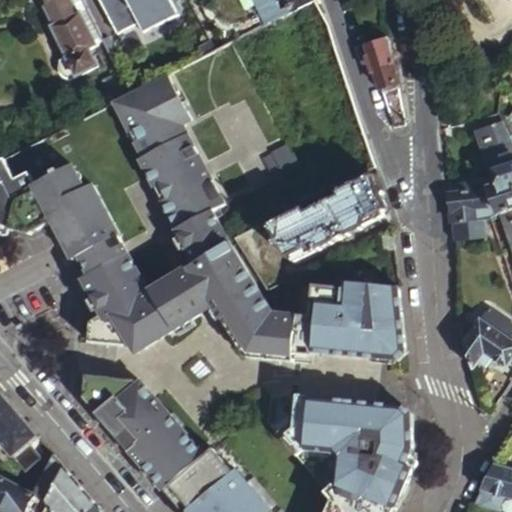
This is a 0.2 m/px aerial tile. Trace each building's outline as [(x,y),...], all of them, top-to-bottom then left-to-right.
[(83,0),(48,0),(58,21),(53,23),(67,53),(59,57),(60,58),(68,76),(70,80),(97,67),(90,50),(98,46),(97,42),(102,39),(93,19),(83,0)] [(166,0),(99,0),(117,36),(136,26),(171,9),(166,0)] [(259,0),(262,5),(269,18),(291,7),(287,0),(259,0)] [(171,9),(136,26),(141,36),(176,18),(171,9)] [(384,39),(366,45),(382,93),(395,88),(391,70),(384,39)] [(68,76),(60,58),(59,62),(59,64),(59,67),(60,71),(62,73),(64,76),(67,76),(68,76)] [(121,96),(115,98),(128,122),(145,154),(141,156),(155,183),(162,181),(169,195),(163,199),(178,227),(212,209),(226,201),(203,159),(183,120),(191,115),(167,71),(121,96)] [(115,98),(121,96),(119,92),(120,91),(123,86),(125,85),(118,73),(105,79),(110,90),(102,93),(107,102),(115,98)] [(395,88),(382,93),(394,128),(404,125),(395,88)] [(511,148),(499,122),(475,131),(490,174),(494,172),(496,180),(493,186),(490,186),(499,213),(511,208),(511,148)] [(65,124),(46,135),(49,141),(69,130),(65,124)] [(274,175),(284,169),(273,147),(262,153),(274,175)] [(16,176),(5,156),(0,158),(0,224),(31,234),(45,226),(55,220),(71,248),(74,255),(75,257),(82,253),(93,273),(131,253),(120,234),(121,233),(119,229),(93,182),(85,187),(73,163),(60,170),(58,168),(53,171),(54,173),(35,183),(28,171),(16,176)] [(384,192),(377,174),(338,193),(339,197),(308,213),(306,208),(272,225),(290,261),(308,251),(317,254),(362,232),(362,231),(366,223),(387,213),(382,198),(384,192)] [(455,193),(448,195),(452,224),(480,217),(490,215),(499,213),(490,186),(476,189),(473,187),(471,185),(469,184),(463,184),(459,187),(455,193)] [(511,208),(499,213),(511,249),(511,208)] [(212,209),(178,227),(197,262),(208,279),(202,283),(216,304),(240,340),(245,336),(258,357),(296,360),(297,350),(300,331),(302,315),(277,311),(247,266),(212,209)] [(480,217),(452,224),(452,240),(483,234),(480,217)] [(395,237),(385,238),(387,252),(397,251),(395,237)] [(150,288),(131,253),(93,273),(87,277),(107,314),(109,319),(101,324),(98,343),(140,347),(202,312),(178,273),(150,288)] [(191,266),(178,273),(202,312),(216,304),(202,283),(208,279),(197,262),(191,266)] [(401,305),(400,289),(348,283),(347,289),(319,285),(315,317),(302,315),(300,331),(297,350),(400,362),(407,355),(401,305)] [(462,345),(471,371),(477,363),(482,366),(488,357),(503,366),(511,351),(511,341),(496,331),(503,320),(486,309),(462,345)] [(109,319),(107,314),(95,321),(91,343),(98,343),(101,324),(109,319)] [(245,336),(240,340),(251,356),(258,357),(245,336)] [(92,397),(97,378),(89,377),(84,398),(92,397)] [(148,463),(167,485),(203,456),(205,455),(187,433),(158,398),(153,402),(135,381),(97,378),(92,397),(84,398),(142,467),(148,463)] [(158,398),(144,381),(135,381),(153,402),(158,398)] [(4,395),(0,390),(0,441),(13,458),(26,472),(42,458),(31,445),(40,437),(4,395)] [(412,416),(404,409),(294,393),(292,418),(278,429),(285,436),(334,496),(327,511),(329,511),(390,511),(392,509),(397,508),(413,470),(412,416)] [(214,447),(205,455),(203,456),(167,485),(161,490),(172,502),(180,511),(270,511),(236,470),(234,472),(214,447)] [(511,453),(499,450),(495,467),(511,470),(511,453)] [(36,495),(50,502),(67,468),(55,455),(36,495)] [(167,485),(148,463),(142,467),(161,490),(167,485)] [(511,470),(495,467),(489,465),(473,496),(497,502),(498,498),(511,500),(511,470)] [(49,504),(55,511),(93,511),(100,506),(67,468),(50,502),(49,504)] [(0,511),(27,511),(36,495),(0,476),(0,511)] [(497,502),(473,496),(464,511),(482,511),(483,509),(505,511),(511,511),(511,500),(498,498),(497,502)]
